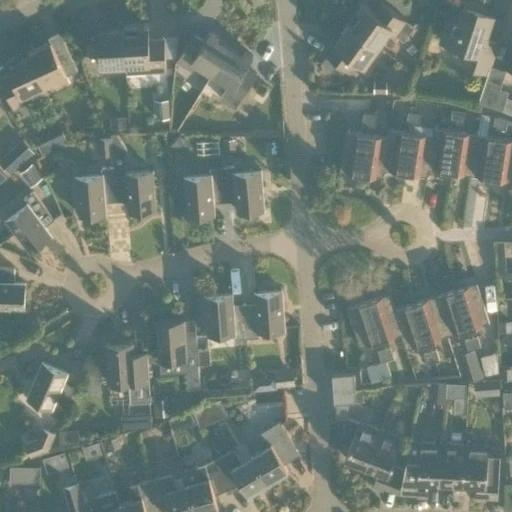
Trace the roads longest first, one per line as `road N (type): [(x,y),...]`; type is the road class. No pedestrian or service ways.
road 1 (residential): [(323,511),(305,243)]
road 2 (residential): [(305,243),(296,0)]
road 3 (residential): [(95,285),(305,243)]
